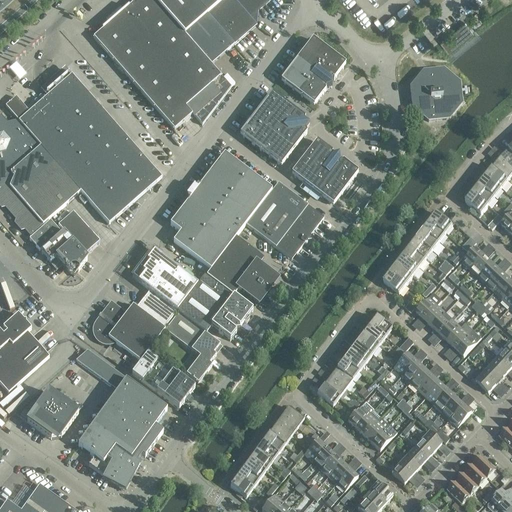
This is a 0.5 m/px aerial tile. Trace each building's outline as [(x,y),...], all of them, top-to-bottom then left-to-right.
[(231,89),(211,66),(185,36),(153,0),(137,0),(93,38),(174,131),(192,115),(202,126),(231,89)] [(153,0),(185,36),(225,0),(153,0)] [(225,0),(185,36),(211,66),(257,26),(250,19),(271,0),(225,0)] [(441,43),(445,48),(449,52),(473,33),(465,23),(441,43)] [(310,43),(292,68),(283,79),(284,84),(311,105),(316,104),(326,92),(325,91),(327,88),(329,88),(331,86),(330,84),(333,81),(334,81),(343,69),(343,64),(316,43),(310,43)] [(412,89),(416,90),(419,105),(414,108),(419,106),(420,115),(426,120),(429,122),(442,121),(445,120),(450,120),(463,104),(462,97),(461,84),(460,83),(444,70),(430,71),(430,72),(425,76),(424,74),(425,76),(415,85),(416,90),(412,89)] [(42,149),(81,193),(109,226),(162,180),(72,76),(70,77),(65,72),(48,87),(43,91),(48,96),(23,118),(19,122),(42,149)] [(470,83),(461,84),(462,97),(471,96),(470,83)] [(269,97),(242,133),(240,136),(281,168),(307,134),(306,129),(307,128),(307,126),(306,125),(305,120),(275,96),(269,97)] [(30,237),(42,227),(10,191),(14,182),(10,177),(42,149),(19,122),(18,121),(8,123),(1,116),(0,116),(0,207),(1,209),(5,208),(16,220),(14,224),(21,232),(25,231),(30,237)] [(335,156),(328,151),(317,142),(291,175),(333,207),(358,174),(340,160),(339,156),(335,156)] [(489,155),(493,158),(499,151),(495,148),(489,155)] [(42,227),(80,194),(81,193),(42,149),(10,177),(14,182),(10,191),(42,227)] [(511,154),(509,152),(504,157),(502,155),(498,158),(511,170),(511,154)] [(211,272),(272,192),(224,155),(199,189),(198,188),(196,190),(197,192),(191,200),(189,199),(188,201),(189,202),(170,226),(181,234),(173,243),(211,272)] [(511,176),(511,170),(498,158),(495,162),(497,164),(493,170),(508,182),(511,176)] [(508,182),(493,170),(489,174),(487,173),(484,177),(501,191),(508,182)] [(501,191),(484,177),(481,181),(483,182),(479,187),(495,199),(501,191)] [(246,226),(292,261),(305,244),(309,245),(308,240),(311,236),(324,219),(278,184),(246,226)] [(495,199),(479,187),(476,191),(474,190),(471,194),(488,208),(495,199)] [(488,208),(471,194),(468,198),(469,199),(466,204),(481,216),(488,208)] [(64,234),(80,252),(85,258),(100,244),(73,214),(58,228),(64,234)] [(432,218),(429,222),(446,236),(453,227),(437,215),(434,220),(432,218)] [(511,215),(501,227),(510,234),(511,231),(511,215)] [(499,216),(488,228),(492,232),(503,220),(499,216)] [(29,240),(40,252),(61,234),(50,222),(29,240)] [(424,232),(440,244),(446,236),(429,222),(425,226),(427,228),(424,232)] [(419,235),(415,239),(433,253),(440,244),(424,232),(420,237),(419,235)] [(70,273),(78,273),(87,260),(85,258),(80,252),(64,234),(41,254),(50,264),(57,258),(70,273)] [(414,245),(411,249),(426,262),(427,261),(431,264),(437,257),(432,254),(433,253),(415,239),(412,243),(414,245)] [(469,254),(477,245),(471,239),(463,248),(469,254)] [(207,278),(234,298),(240,290),(259,304),(265,295),(267,296),(269,294),(270,293),(268,292),(271,287),(275,283),(257,269),(264,261),(236,240),(207,278)] [(405,252),(402,257),(420,270),(426,262),(411,249),(407,254),(405,252)] [(485,258),(476,250),(463,265),(471,272),(485,258)] [(150,292),(143,301),(136,309),(165,331),(178,314),(179,314),(177,313),(198,286),(153,252),(133,278),(150,292)] [(455,256),(450,261),(453,264),(456,267),(461,262),(458,259),(455,256)] [(397,266),(413,279),(420,270),(402,257),(399,261),(401,262),(397,266)] [(485,258),(471,272),(479,280),(492,265),(485,258)] [(499,267),(506,273),(511,266),(511,265),(505,259),(499,267)] [(57,271),(62,267),(57,261),(52,266),(57,271)] [(445,262),(439,271),(443,274),(446,277),(454,269),(445,262)] [(492,265),(479,280),(487,287),(500,272),(492,265)] [(392,270),(389,274),(407,287),(413,279),(397,266),(394,271),(392,270)] [(500,272),(487,287),(495,294),(508,280),(500,272)] [(388,279),(384,284),(400,296),(407,287),(389,274),(386,278),(388,279)] [(205,276),(198,286),(177,313),(179,314),(206,335),(212,328),(230,342),(236,334),(240,334),(239,330),(253,313),(234,298),(207,278),(205,276)] [(456,280),(452,276),(449,279),(457,287),(461,283),(457,280),(456,280)] [(511,283),(508,280),(495,294),(502,302),(511,291),(511,283)] [(447,281),(441,287),(450,295),(455,289),(447,281)] [(511,291),(502,302),(510,309),(511,307),(511,291)] [(430,300),(416,314),(421,319),(424,322),(438,307),(442,303),(434,295),(430,300)] [(116,345),(140,364),(148,354),(165,332),(133,307),(127,315),(111,303),(95,323),(94,325),(93,327),(93,328),(93,329),(93,331),(93,332),(93,333),(93,334),(93,335),(93,336),(93,337),(94,339),(95,340),(96,342),(97,342),(98,344),(99,344),(100,345),(102,346),(103,346),(105,347),(107,347),(109,347),(111,347),(111,346),(113,346),(115,345),(116,345)] [(408,312),(411,315),(416,310),(410,305),(406,310),(408,312)] [(438,307),(424,322),(432,329),(446,315),(438,307)] [(220,346),(178,314),(165,331),(200,358),(186,376),(198,385),(212,367),(210,365),(216,356),(214,354),(220,346)] [(13,347),(28,334),(32,330),(18,315),(0,331),(0,350),(9,343),(13,347)] [(446,315),(432,329),(440,337),(454,322),(446,315)] [(371,322),(368,326),(385,340),(392,331),(376,318),(373,323),(371,322)] [(454,322),(440,337),(448,344),(462,329),(454,322)] [(466,325),(462,329),(448,344),(456,352),(474,332),(466,325)] [(363,336),(379,348),(385,340),(368,326),(365,330),(366,332),(363,336)] [(497,328),(494,332),(490,336),(493,339),(501,331),(497,328)] [(482,340),(474,332),(456,352),(464,359),(482,340)] [(50,358),(28,334),(13,347),(9,343),(0,350),(0,385),(9,395),(50,358)] [(372,357),(379,348),(363,336),(360,341),(358,339),(355,343),(372,357)] [(493,339),(490,336),(482,344),(485,347),(493,339)] [(414,345),(409,340),(400,350),(405,354),(414,345)] [(350,353),(366,365),(372,357),(355,343),(352,347),(353,349),(350,353)] [(482,344),(479,347),(475,352),(478,355),(485,347),(482,344)] [(414,357),(421,364),(428,356),(421,350),(414,357)] [(125,380),(87,352),(76,362),(116,391),(125,380)] [(511,372),(511,371),(511,357),(506,352),(499,360),(511,372)] [(359,374),(366,365),(350,353),(346,358),(345,356),(342,361),(359,374)] [(142,382),(179,411),(195,390),(148,354),(140,364),(132,375),(142,382)] [(402,377),(416,363),(407,355),(394,370),(402,377)] [(504,380),(511,372),(499,360),(491,368),(504,380)] [(335,369),(353,383),(359,374),(342,361),(338,365),(340,366),(337,370),(335,369)] [(410,385),(423,370),(416,363),(402,377),(410,385)] [(429,371),(436,379),(444,372),(437,364),(429,371)] [(383,368),(378,373),(381,376),(385,379),(389,374),(387,373),(386,371),(383,368)] [(497,387),(504,380),(491,368),(484,375),(497,387)] [(329,377),(328,378),(346,391),(353,383),(335,369),(332,373),(334,374),(331,379),(329,377)] [(418,392),(431,378),(423,370),(410,385),(418,392)] [(489,396),(497,387),(484,375),(480,372),(473,380),(489,396)] [(322,386),(340,400),(346,391),(328,378),(325,382),(327,383),(324,387),(322,386)] [(426,400),(439,385),(431,378),(418,392),(426,400)] [(446,388),(453,393),(459,384),(451,379),(446,388)] [(78,447),(80,448),(95,459),(89,467),(104,478),(102,481),(126,493),(140,466),(137,464),(142,457),(145,459),(163,434),(155,428),(167,411),(126,381),(78,447)] [(502,399),(510,391),(502,383),(494,391),(502,399)] [(439,385),(426,400),(433,407),(447,392),(439,385)] [(317,397),(333,409),(335,410),(342,401),(340,400),(322,386),(319,390),(321,392),(317,397)] [(363,389),(358,394),(365,400),(370,395),(367,392),(366,393),(363,389)] [(374,409),(380,403),(385,408),(389,403),(377,391),(366,402),(374,409)] [(447,392),(433,407),(441,414),(455,400),(447,392)] [(61,439),(63,436),(79,415),(49,394),(27,423),(51,441),(53,438),(59,437),(61,439)] [(455,400),(441,414),(449,422),(463,407),(455,400)] [(366,404),(361,408),(348,423),(356,431),(370,416),(369,416),(373,411),(366,404)] [(463,407),(449,422),(458,430),(471,415),(473,413),(469,409),(467,411),(466,410),(463,407)] [(282,418),(298,430),(304,421),(288,409),(285,414),(283,413),(280,417),(282,418)] [(356,431),(364,438),(381,420),(373,412),(370,416),(356,431)] [(413,416),(415,417),(420,421),(423,418),(416,412),(413,416)] [(275,427),(291,439),(298,430),(282,418),(278,423),(276,422),(273,426),(275,427)] [(428,423),(423,418),(420,421),(428,429),(432,424),(429,421),(428,423)] [(364,438),(372,445),(389,427),(381,420),(364,438)] [(428,429),(431,432),(436,436),(439,433),(440,431),(432,424),(428,429)] [(269,436),(285,448),(291,439),(275,427),(272,432),(270,430),(267,434),(269,436)] [(397,435),(389,427),(372,445),(380,453),(397,435)] [(511,433),(508,430),(500,439),(511,450),(511,433)] [(445,445),(447,443),(446,438),(439,432),(439,433),(436,436),(445,445)] [(442,446),(429,434),(421,443),(434,455),(442,446)] [(261,443),(279,456),(285,448),(269,436),(265,440),(264,439),(261,443)] [(313,464),(326,449),(318,442),(304,456),(313,464)] [(256,453),(272,465),(279,456),(261,443),(258,447),(259,449),(256,453)] [(427,462),(434,455),(421,443),(414,450),(427,462)] [(321,471),(334,457),(326,449),(313,464),(321,471)] [(419,470),(427,462),(414,450),(407,458),(419,470)] [(248,461),(266,474),(272,465),(256,453),(253,458),(251,456),(248,461)] [(328,479),(342,464),(334,457),(321,471),(328,479)] [(349,465),(358,475),(365,469),(356,458),(349,465)] [(412,478),(419,470),(407,458),(399,466),(412,478)] [(473,466),(487,480),(496,472),(482,458),(473,466)] [(243,471),(259,482),(266,474),(248,461),(245,465),(247,466),(243,471)] [(336,486),(350,472),(342,464),(328,479),(336,486)] [(404,486),(412,478),(399,466),(391,474),(404,486)] [(479,489),(487,480),(473,466),(465,475),(479,489)] [(235,478),(253,491),(259,482),(243,471),(240,475),(238,474),(235,478)] [(345,494),(358,479),(350,472),(336,486),(345,494)] [(409,481),(417,489),(425,481),(417,474),(409,481)] [(456,484),(471,498),(479,489),(465,475),(456,484)] [(253,491),(235,478),(232,482),(234,483),(230,488),(246,500),(253,491)] [(310,491),(315,496),(318,492),(317,492),(321,488),(317,484),(310,491)] [(462,507),(471,498),(456,484),(448,493),(462,507)] [(21,506),(31,489),(24,485),(14,502),(21,506)] [(299,489),(298,490),(303,494),(307,490),(302,485),(299,489)] [(373,495),(385,507),(393,498),(380,486),(373,495)] [(74,511),(39,487),(21,511),(19,511),(7,503),(0,511),(74,511)] [(352,490),(349,493),(345,498),(348,501),(350,503),(357,495),(352,490)] [(498,511),(511,498),(511,491),(511,490),(506,495),(503,492),(489,506),(489,509),(491,511),(498,511)] [(375,511),(380,511),(385,507),(373,495),(365,502),(375,511)] [(276,511),(283,504),(275,497),(262,511),(276,511)] [(511,511),(511,498),(498,511),(511,511)] [(375,511),(365,502),(358,510),(359,511),(375,511)]
